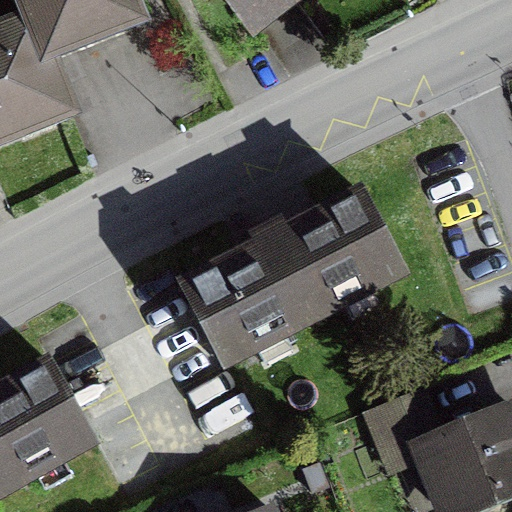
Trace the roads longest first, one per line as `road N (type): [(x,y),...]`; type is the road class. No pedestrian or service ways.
road 1 (tertiary): [(0,280),(168,189),(454,54)]
road 2 (residential): [(454,54),(511,207)]
